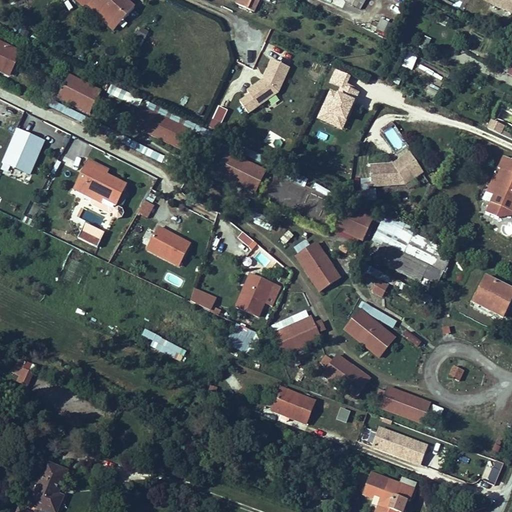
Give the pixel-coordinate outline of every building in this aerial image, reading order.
[(511,0),(480,0),(511,14),(511,22),(510,26),(511,27),(511,0)] [(446,26),(449,18),(440,15),(437,23),(446,26)] [(385,35),(389,20),(381,18),(378,33),(385,35)] [(0,34),(0,60),(4,63),(15,42),(0,34)] [(424,36),(419,48),(426,50),(430,38),(424,36)] [(511,67),(511,47),(507,45),(499,61),(511,67)] [(457,48),(452,59),(465,65),(470,54),(457,48)] [(401,66),(412,70),(418,55),(408,50),(401,66)] [(84,104),(94,81),(62,67),(52,89),(84,104)] [(331,88),(316,119),(342,132),(360,93),(346,87),(351,77),(335,69),(327,86),(331,88)] [(429,84),(426,93),(436,96),(439,88),(429,84)] [(140,98),(142,99),(186,120),(191,122),(193,114),(194,114),(144,91),(140,98)] [(134,116),(133,118),(177,139),(186,120),(142,99),(141,102),(136,99),(129,114),(134,116)] [(57,104),(54,112),(85,124),(88,116),(57,104)] [(193,114),(191,122),(228,139),(231,133),(193,114)] [(14,119),(0,145),(0,151),(24,163),(40,131),(14,119)] [(491,120),(487,129),(501,135),(505,126),(491,120)] [(406,152),(394,131),(376,141),(354,142),(354,163),(388,162),(406,152)] [(231,133),(228,139),(264,156),(267,150),(231,133)] [(130,140),(127,147),(162,164),(165,158),(130,140)] [(259,161),(221,143),(210,166),(248,184),(259,161)] [(511,180),(511,150),(508,149),(497,144),(492,155),(497,157),(491,169),(485,166),(471,198),(477,201),(489,207),(494,195),(504,199),(511,180)] [(66,180),(84,189),(87,184),(89,186),(95,188),(107,194),(117,175),(97,166),(86,160),(89,154),(81,150),(66,180)] [(89,154),(86,160),(97,166),(100,159),(89,154)] [(360,180),(361,188),(371,187),(370,178),(360,180)] [(87,184),(84,189),(92,193),(95,188),(89,186),(87,184)] [(376,190),(364,190),(365,201),(376,200),(376,190)] [(365,209),(339,196),(327,219),(354,232),(357,225),(361,216),(365,209)] [(377,231),(377,232),(420,253),(415,266),(432,272),(446,241),(381,210),(372,229),(377,231)] [(256,213),(251,223),(262,229),(267,218),(256,213)] [(148,218),(137,238),(168,256),(180,234),(148,218)] [(71,222),(68,228),(82,235),(86,228),(71,222)] [(420,253),(377,232),(369,248),(413,269),(415,266),(420,253)] [(242,233),(237,239),(249,248),(253,241),(242,233)] [(310,233),(289,246),(312,282),(333,268),(310,233)] [(104,242),(97,252),(121,263),(199,300),(204,289),(104,242)] [(242,261),(227,293),(249,304),(264,271),(242,261)] [(473,282),(467,293),(478,298),(497,307),(510,282),(480,267),(473,282)] [(380,278),(371,273),(365,283),(375,288),(380,278)] [(388,327),(352,301),(338,321),(373,347),(388,327)] [(272,322),(301,309),(298,303),(269,316),(272,322)] [(311,324),(308,316),(304,308),(301,309),(272,322),(267,324),(277,347),(314,331),(311,324)] [(317,321),(314,313),(308,316),(311,324),(317,321)] [(233,324),(225,346),(250,354),(257,332),(233,324)] [(419,350),(425,342),(407,329),(401,337),(419,350)] [(143,332),(141,338),(151,342),(149,349),(182,361),(187,348),(143,332)] [(348,390),(363,370),(331,345),(327,351),(321,347),(315,354),(321,359),(316,365),(348,390)] [(457,361),(447,357),(443,368),(453,372),(457,361)] [(11,386),(29,389),(32,362),(15,360),(11,386)] [(416,415),(423,394),(381,379),(379,385),(373,382),(370,391),(375,394),(373,399),(416,415)] [(271,382),(262,403),(297,415),(305,394),(271,382)] [(432,405),(429,411),(441,416),(444,410),(432,405)] [(341,408),(336,420),(346,424),(351,412),(341,408)] [(371,419),(364,437),(410,454),(418,436),(371,419)] [(40,458),(26,497),(51,506),(57,489),(51,487),(60,465),(40,458)] [(488,459),(481,478),(495,483),(502,465),(488,459)] [(380,471),(366,506),(382,511),(389,511),(397,491),(401,492),(405,480),(380,471)] [(320,472),(316,483),(322,485),(326,474),(320,472)] [(14,502),(10,511),(19,511),(22,507),(23,505),(14,502)]
